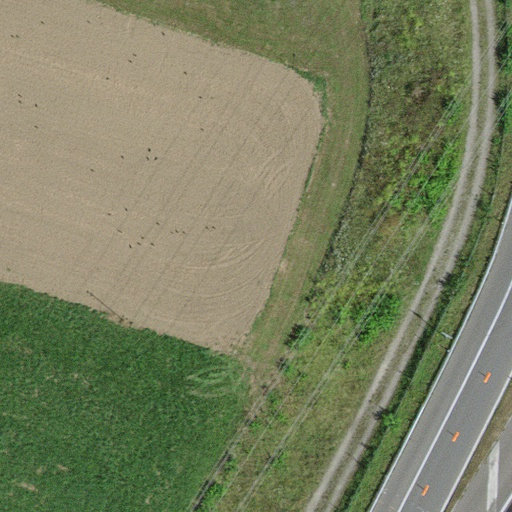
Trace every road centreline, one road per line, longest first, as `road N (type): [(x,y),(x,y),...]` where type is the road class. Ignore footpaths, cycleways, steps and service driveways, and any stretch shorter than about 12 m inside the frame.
road 1 (track): [(319,511),(434,284),(470,189),(482,126),(482,0)]
road 2 (motorway): [(511,335),(423,511)]
